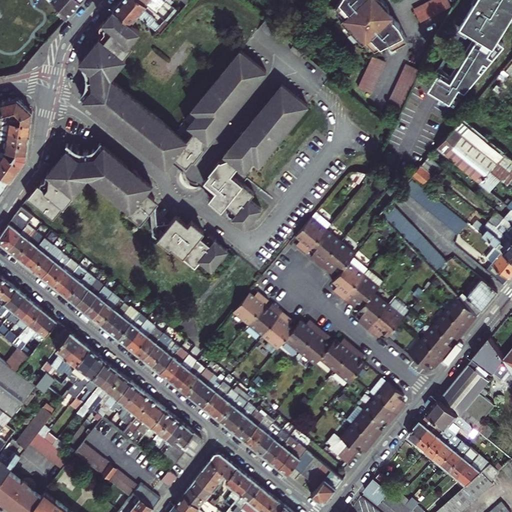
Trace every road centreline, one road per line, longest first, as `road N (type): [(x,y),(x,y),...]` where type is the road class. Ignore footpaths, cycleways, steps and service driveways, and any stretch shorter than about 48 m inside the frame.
road 1 (residential): [(54,100),(154,171),(177,201),(242,239),(263,232),(341,136)]
road 2 (residential): [(217,433),(0,258)]
road 3 (residential): [(428,390),(282,272)]
road 4 (residential): [(328,511),(428,390)]
road 5 (residential): [(428,390),(511,289)]
road 6 (residential): [(315,511),(217,433)]
